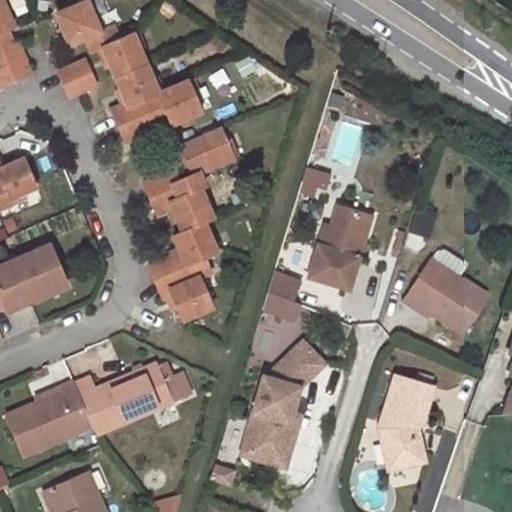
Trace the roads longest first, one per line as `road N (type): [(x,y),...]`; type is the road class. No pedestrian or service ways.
road 1 (residential): [(0,369),(104,324),(124,297),(130,263),(77,132),(45,111),(0,113)]
road 2 (primary): [(337,0),(511,108)]
road 3 (primary): [(511,79),(403,0)]
